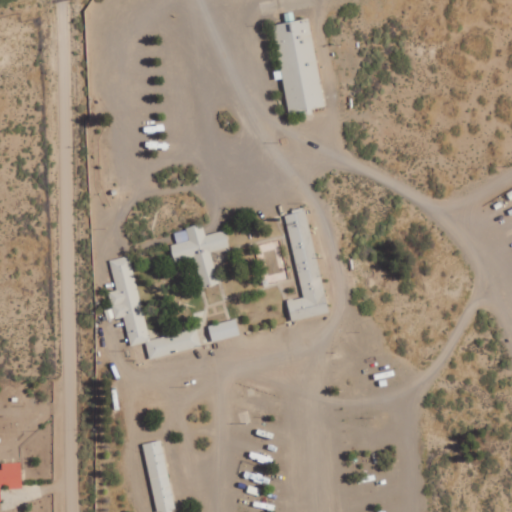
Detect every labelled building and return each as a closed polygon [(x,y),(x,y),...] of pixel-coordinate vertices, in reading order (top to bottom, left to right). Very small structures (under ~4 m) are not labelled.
[(277,31),(314,23),(331,110),(294,117),(277,31)] [(286,214),(303,297),(288,300),(292,321),(329,313),(307,210),(286,214)] [(219,284),(212,251),(230,247),(226,230),(205,235),(203,225),(174,231),(177,243),(172,245),(175,261),(196,256),(202,288),(219,284)] [(150,358),(201,348),(198,329),(149,339),(132,255),(110,260),(116,290),(109,292),(115,318),(125,317),(131,346),(146,343),(150,358)] [(213,342),(241,335),(236,318),(209,326),(213,342)] [(156,511),(170,511),(176,511),(163,440),(144,443),(156,511)] [(0,469),(0,501),(2,502),(1,488),(23,487),(22,462),(2,463),(3,470),(0,469)]
